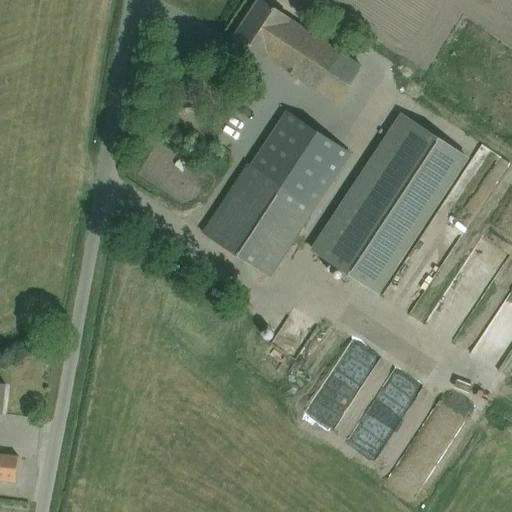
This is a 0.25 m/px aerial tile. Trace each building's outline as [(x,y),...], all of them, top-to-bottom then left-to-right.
[(359,69),(288,19),(259,0),(256,0),(231,34),(334,105),(359,69)] [(511,18),(483,0),(471,0),(398,114),(401,116),(313,252),(378,293),(465,157),(491,173),(511,140),(511,18)] [(349,154),(285,112),(250,166),(247,164),(202,233),(269,277),(349,154)] [(0,383),(0,480),(14,482),(17,457),(0,454),(0,414),(1,415),(4,384),(0,383)] [(393,463),(424,414),(396,395),(364,444),(393,463)]
